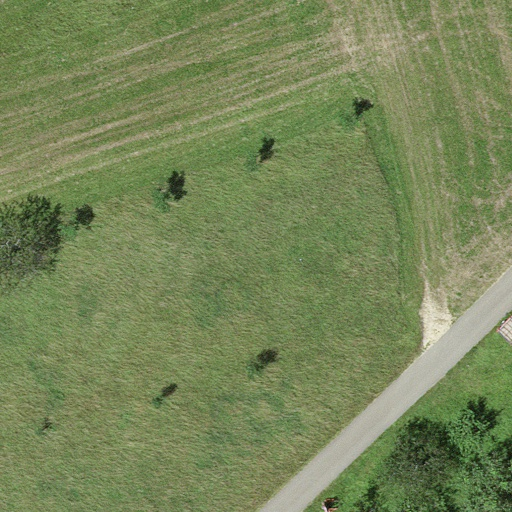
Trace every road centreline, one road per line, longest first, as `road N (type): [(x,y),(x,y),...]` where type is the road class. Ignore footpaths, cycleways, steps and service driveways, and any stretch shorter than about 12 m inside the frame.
road 1 (track): [(379,0),(401,71),(438,274),(441,365)]
road 2 (unclassified): [(286,511),(511,292)]
